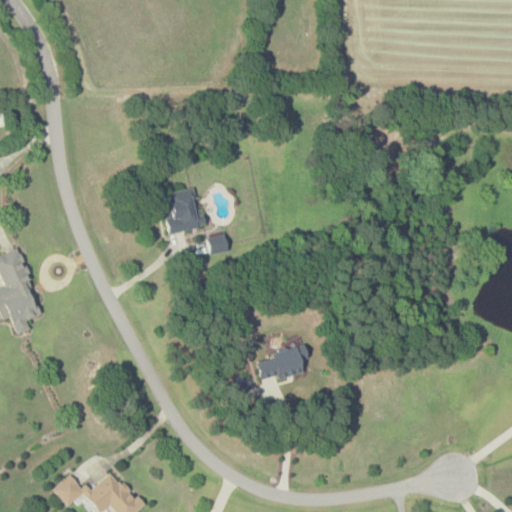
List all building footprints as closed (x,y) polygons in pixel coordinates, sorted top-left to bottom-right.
[(192,189),(161,194),(167,233),(198,228),(192,189)] [(208,253),(226,251),(224,235),(207,237),(208,253)] [(0,253),(0,279),(3,286),(0,287),(0,319),(8,316),(16,334),(27,328),(24,320),(41,312),(13,248),(0,253)] [(303,371),(297,347),(255,358),(261,382),(303,371)] [(50,490),(65,506),(76,497),(89,511),(97,511),(106,504),(113,511),(135,511),(143,505),(111,470),(86,492),(68,473),(50,490)]
